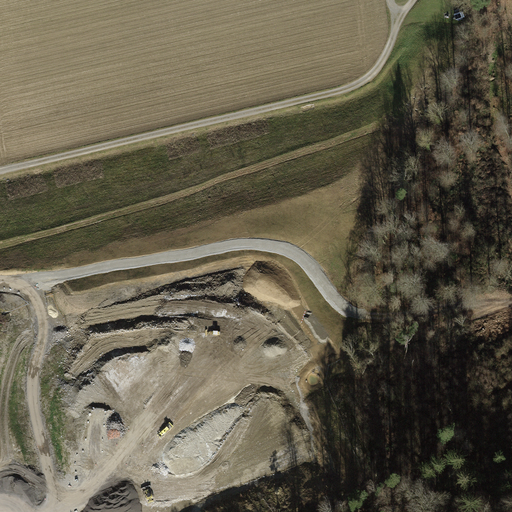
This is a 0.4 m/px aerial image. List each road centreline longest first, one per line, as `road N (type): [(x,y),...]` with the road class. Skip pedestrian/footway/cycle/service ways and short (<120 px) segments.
road 1 (track): [(0,169),(353,85),(390,50),(390,0)]
road 2 (track): [(421,310),(210,435),(97,472),(38,511)]
